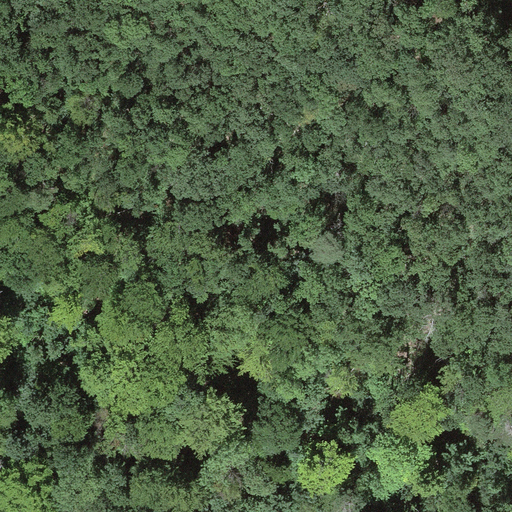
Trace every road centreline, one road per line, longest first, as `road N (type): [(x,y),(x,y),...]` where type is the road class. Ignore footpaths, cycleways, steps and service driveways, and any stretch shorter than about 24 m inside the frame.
road 1 (track): [(0,261),(105,311),(381,411),(511,445)]
road 2 (track): [(0,366),(219,378),(262,362)]
